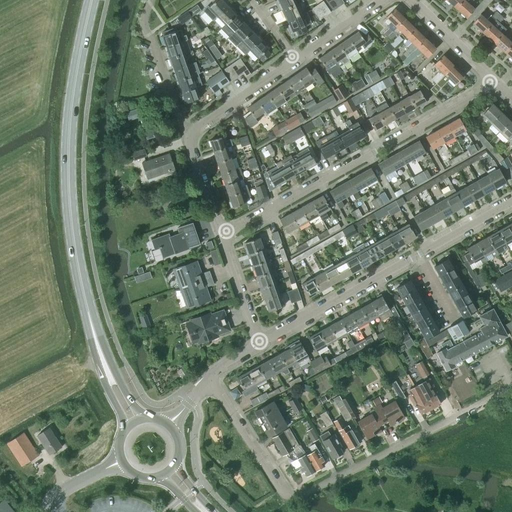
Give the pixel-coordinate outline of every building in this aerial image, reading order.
[(207,7),(202,12),(212,21),(216,17),(225,8),(227,7),(224,4),(225,3),(222,0),(216,0),(208,8),(207,7)] [(301,0),(277,0),(278,0),(279,4),(278,5),(281,12),(296,5),(302,2),(301,0)] [(324,0),(325,0),(332,12),(338,8),(332,0),(324,0)] [(445,0),(455,9),(463,0),(445,0)] [(474,0),(473,0),(463,0),(455,9),(466,19),(474,10),(469,5),(474,0)] [(317,6),(325,17),(330,13),(322,2),(317,6)] [(287,21),(301,16),(296,5),(281,12),(284,18),(286,18),(287,21)] [(187,12),(191,18),(200,11),(197,6),(187,12)] [(325,17),(317,6),(311,10),(319,21),(325,17)] [(225,8),(216,17),(224,26),(225,25),(236,14),(231,9),(230,10),(227,7),(225,8)] [(390,22),(385,27),(391,32),(392,32),(397,27),(404,19),(394,9),(386,18),(390,22)] [(191,18),(187,12),(178,19),(181,24),(191,18)] [(492,17),(495,20),(500,15),(496,12),(492,17)] [(307,32),(304,27),(311,24),(306,13),(301,16),(287,21),(289,25),(287,26),(291,33),(295,31),(297,36),(307,32)] [(225,25),(224,26),(233,34),(234,32),(243,23),(240,21),(242,20),(236,14),(225,25)] [(483,34),(491,25),(495,20),(492,17),(491,16),(486,21),(480,15),(472,24),(483,34)] [(500,15),(495,20),(499,23),(503,18),(500,15)] [(391,32),(396,37),(401,33),(406,38),(415,29),(404,19),(397,27),(392,32),(391,32)] [(495,20),(491,25),(483,34),(493,43),(501,34),(496,30),(500,25),(499,23),(495,20)] [(233,34),(228,39),(236,47),(241,42),(253,31),(247,25),(246,27),(243,23),(234,32),(233,34)] [(200,31),(204,36),(209,32),(206,27),(200,31)] [(415,29),(406,38),(411,43),(407,47),(408,49),(412,52),(416,48),(425,39),(415,29)] [(176,32),(160,37),(163,45),(164,44),(166,48),(180,43),(187,41),(186,35),(183,36),(181,30),(176,32)] [(204,36),(200,31),(194,36),(198,41),(204,36)] [(241,42),(236,47),(244,55),(249,51),(260,40),(257,37),(258,36),(253,31),(241,42)] [(358,32),(348,39),(355,50),(361,45),(363,48),(372,42),(367,35),(362,39),(358,32)] [(511,35),(507,40),(501,34),(493,43),(504,53),(511,44),(511,35)] [(348,39),(338,46),(345,56),(348,60),(357,53),(355,50),(348,39)] [(407,57),(402,62),(406,66),(415,56),(416,57),(421,52),(427,58),(436,50),(425,39),(416,48),(412,52),(413,52),(410,55),(410,54),(407,57)] [(260,40),(249,51),(258,59),(259,58),(263,62),(270,55),(266,51),(269,48),(264,42),(263,43),(260,40)] [(167,52),(166,53),(168,60),(184,55),(185,54),(190,52),(186,41),(180,43),(166,48),(167,52)] [(212,54),(217,51),(213,45),(208,48),(212,54)] [(338,46),(329,52),(339,67),(343,64),(343,65),(349,61),(348,60),(345,56),(338,46)] [(408,49),(402,55),(405,58),(412,52),(408,49)] [(206,59),(210,56),(206,50),(201,53),(205,59),(206,59)] [(217,51),(212,54),(216,60),(221,57),(217,51)] [(329,52),(319,59),(326,69),(325,70),(329,75),(339,67),(329,52)] [(184,55),(168,60),(171,67),(172,66),(173,70),(188,65),(184,55)] [(206,59),(205,59),(209,65),(214,61),(210,56),(206,59)] [(440,71),(431,80),(435,83),(435,84),(453,66),(443,56),(434,65),(440,71)] [(240,59),(229,66),(237,78),(244,73),(247,77),(250,75),(240,59)] [(393,68),(397,63),(392,60),(388,65),(393,68)] [(175,74),(173,75),(176,82),(197,75),(200,74),(196,63),(188,65),(173,70),(175,74)] [(229,66),(224,70),(231,82),(237,78),(229,66)] [(435,84),(430,90),(434,94),(435,95),(441,89),(441,88),(449,80),(454,85),(463,76),(453,66),(435,84)] [(303,86),(305,89),(314,82),(317,86),(323,82),(314,70),(309,73),(305,68),(296,75),(303,86)] [(375,70),(371,72),(375,80),(380,78),(375,70)] [(399,71),(395,73),(400,81),(404,78),(399,71)] [(216,75),(224,87),(229,83),(221,72),(216,75)] [(368,85),(375,80),(371,72),(363,77),(368,85)] [(197,75),(176,82),(178,89),(180,89),(181,93),(195,88),(201,86),(197,75)] [(224,87),(216,75),(205,83),(213,94),(224,87)] [(286,82),(296,96),(300,93),(298,89),(303,86),(296,75),(286,82)] [(385,79),(389,87),(394,84),(389,76),(385,79)] [(389,87),(385,79),(381,81),(386,89),(389,87)] [(350,83),(355,92),(360,89),(355,80),(350,83)] [(296,96),(286,82),(276,88),(284,99),(286,103),(296,96)] [(342,85),(333,90),(339,101),(348,96),(342,85)] [(183,96),(181,97),(184,104),(199,99),(195,88),(181,93),(183,96)] [(274,106),(284,99),(276,88),(267,95),(274,106)] [(368,88),(365,90),(369,98),(373,96),(368,88)] [(365,100),(369,98),(365,90),(361,92),(365,100)] [(409,97),(415,108),(426,102),(419,91),(409,97)] [(356,105),(365,101),(361,94),(353,99),(356,105)] [(257,102),(264,112),(266,115),(276,109),(274,106),(267,95),(257,102)] [(323,100),(316,104),(320,112),(327,107),(336,103),(332,95),(323,100)] [(415,108),(409,97),(399,103),(405,114),(415,108)] [(343,103),(349,114),(356,110),(350,100),(343,103)] [(264,112),(257,102),(247,109),(249,112),(242,117),(250,128),(257,123),(255,119),(264,112)] [(388,109),(395,120),(405,114),(399,103),(388,109)] [(316,104),(306,110),(310,117),(320,112),(316,104)] [(490,124),(501,113),(492,105),(482,116),(490,124)] [(339,115),(335,107),(331,109),(336,117),(339,115)] [(395,120),(388,109),(378,114),(384,125),(395,120)] [(129,121),(141,116),(139,110),(126,114),(129,121)] [(499,133),(510,122),(501,113),(490,124),(499,133)] [(295,116),(300,123),(304,121),(299,114),(295,116)] [(384,125),(378,114),(368,120),(374,131),(384,125)] [(146,139),(161,134),(155,115),(140,120),(146,139)] [(285,122),(290,129),(294,126),(300,123),(295,116),(285,122)] [(319,116),(315,119),(319,126),(323,124),(319,116)] [(315,129),(319,126),(315,119),(310,121),(315,129)] [(458,119),(450,124),(447,125),(454,137),(465,131),(458,119)] [(349,120),(344,123),(349,131),(348,131),(355,142),(365,136),(358,122),(353,125),(351,125),(349,120)] [(290,129),(285,122),(281,124),(275,128),(279,135),(290,129)] [(508,141),(511,137),(511,123),(510,122),(499,133),(508,141)] [(443,143),(449,140),(454,137),(447,125),(437,132),(443,143)] [(473,125),(469,129),(477,138),(481,134),(473,125)] [(282,137),(286,145),(304,136),(299,127),(282,137)] [(335,131),(325,137),(326,139),(328,142),(334,154),(344,148),(338,137),(335,131)] [(338,137),(344,148),(355,142),(348,131),(338,137)] [(432,149),(441,145),(443,143),(437,132),(426,138),(432,149)] [(489,144),(489,143),(481,134),(477,138),(485,147),(487,146),(486,144),(488,143),(489,144)] [(223,137),(209,141),(213,153),(227,148),(230,147),(232,146),(230,140),(224,142),(223,137)] [(325,137),(315,143),(318,148),(324,159),(334,154),(328,142),(326,139),(325,137)] [(408,148),(415,159),(425,153),(419,142),(408,148)] [(493,156),(497,152),(489,143),(489,144),(488,143),(486,144),(487,146),(485,147),(493,156)] [(265,147),(271,157),(275,155),(269,145),(265,147)] [(227,148),(213,153),(217,164),(230,159),(228,152),(232,151),(230,147),(227,148)] [(398,153),(404,164),(415,159),(408,148),(398,153)] [(134,161),(146,157),(144,150),(132,154),(134,161)] [(476,156),(478,160),(486,155),(484,151),(476,156)] [(463,152),(452,158),(455,164),(466,158),(463,152)] [(497,152),(493,156),(498,161),(499,164),(502,162),(501,161),(503,159),(497,152)] [(299,159),(305,170),(316,164),(309,153),(299,159)] [(388,159),(394,170),(404,164),(398,153),(388,159)] [(147,180),(174,171),(169,154),(142,164),(147,180)] [(294,162),(290,156),(285,159),(286,160),(295,176),(305,170),(299,159),(294,162)] [(465,162),(468,166),(478,160),(476,156),(465,162)] [(230,159),(217,164),(221,174),(234,170),(230,159)] [(275,165),(276,167),(285,182),(295,176),(286,160),(285,159),(275,165)] [(394,170),(388,159),(378,165),(384,176),(394,170)] [(502,162),(499,164),(503,171),(508,168),(503,159),(501,161),(502,162)] [(455,168),(457,172),(468,166),(465,162),(455,168)] [(285,182),(276,167),(263,175),(268,189),(274,186),(274,187),(285,182)] [(234,170),(221,174),(225,186),(238,181),(242,180),(238,168),(234,170)] [(444,174),(447,178),(457,172),(455,168),(444,174)] [(511,179),(511,173),(509,168),(508,168),(503,171),(509,181),(511,179)] [(360,175),(366,186),(377,180),(370,169),(360,175)] [(423,172),(427,180),(431,178),(427,170),(423,172)] [(487,176),(495,189),(506,183),(498,170),(487,176)] [(434,180),(436,184),(447,178),(444,174),(434,180)] [(366,186),(360,175),(350,181),(356,192),(366,186)] [(495,189),(487,176),(477,182),(484,195),(495,189)] [(402,184),(407,192),(417,186),(412,178),(402,184)] [(238,181),(225,186),(228,197),(229,197),(243,192),(247,190),(246,186),(245,186),(242,180),(238,181)] [(423,186),(425,190),(436,184),(434,180),(423,186)] [(340,186),(346,198),(352,194),(355,200),(360,198),(356,192),(350,181),(340,186)] [(484,195),(477,182),(466,188),(474,201),(484,195)] [(407,192),(402,184),(399,186),(401,189),(394,193),(396,198),(407,192)] [(263,185),(255,188),(259,199),(267,196),(263,185)] [(148,199),(166,193),(163,186),(145,193),(148,199)] [(346,198),(340,186),(329,192),(339,210),(344,207),(340,201),(346,198)] [(413,192),(415,195),(425,190),(423,186),(413,192)] [(474,201),(466,188),(456,193),(456,194),(463,207),(474,201)] [(443,195),(445,199),(445,200),(452,213),(463,207),(456,194),(456,193),(453,189),(443,195)] [(185,204),(181,190),(180,191),(167,195),(159,198),(164,211),(172,208),(185,204)] [(229,197),(228,197),(232,208),(246,204),(244,200),(250,198),(247,190),(243,192),(229,197)] [(382,205),(389,201),(384,192),(377,196),(378,198),(382,205)] [(415,195),(413,192),(402,198),(404,202),(415,195)] [(319,216),(322,222),(328,218),(325,212),(330,210),(322,196),(312,202),(319,216)] [(374,200),(378,207),(382,205),(378,198),(374,200)] [(405,204),(402,198),(395,201),(398,207),(405,204)] [(452,213),(445,200),(434,206),(442,219),(452,213)] [(398,207),(395,201),(386,207),(384,208),(387,215),(389,214),(392,220),(402,214),(398,207)] [(319,216),(312,202),(301,208),(308,222),(319,216)] [(442,219),(434,206),(424,211),(431,225),(442,219)] [(308,222),(301,208),(290,214),(298,228),(308,222)] [(373,214),(375,217),(377,220),(387,215),(384,208),(373,214)] [(354,211),(358,219),(362,217),(358,209),(354,211)] [(431,225),(424,211),(413,218),(421,231),(431,225)] [(290,214),(279,220),(287,234),(298,228),(290,214)] [(363,220),(365,223),(375,217),(373,214),(363,220)] [(365,223),(363,220),(362,220),(352,225),(357,233),(356,233),(357,233),(363,229),(361,226),(365,223)] [(168,234),(151,240),(154,251),(151,252),(155,262),(163,260),(162,258),(174,254),(175,255),(200,246),(194,230),(192,223),(177,228),(179,234),(170,237),(168,234)] [(327,230),(329,235),(330,234),(340,229),(338,224),(327,230)] [(357,233),(352,225),(352,226),(342,232),(344,235),(344,236),(346,239),(356,233),(357,233)] [(397,231),(404,244),(415,238),(408,225),(397,231)] [(511,232),(508,226),(497,232),(505,245),(511,241),(511,232)] [(397,231),(395,228),(391,230),(393,233),(386,237),(394,250),(404,244),(397,231)] [(316,236),(318,241),(329,235),(327,230),(316,236)] [(493,234),(487,238),(494,250),(497,256),(507,250),(507,249),(505,245),(497,232),(496,230),(492,233),(493,234)] [(275,246),(281,244),(277,232),(271,234),(275,246)] [(331,237),(333,241),(344,236),(344,235),(342,232),(331,237)] [(318,241),(316,236),(306,242),(308,247),(318,241)] [(320,244),(323,247),(333,241),(331,237),(320,244)] [(376,243),(383,256),(394,250),(386,237),(376,243)] [(259,238),(244,243),(248,255),(263,250),(259,238)] [(487,238),(477,243),(487,261),(497,256),(494,250),(487,238)] [(376,243),(374,239),(363,245),(366,249),(365,249),(373,262),(383,256),(376,243)] [(308,247),(306,242),(294,248),(297,253),(308,247)] [(468,254),(464,256),(467,261),(472,270),(487,261),(477,243),(476,244),(476,242),(471,245),(472,246),(466,249),(468,254)] [(310,249),(312,253),(323,247),(320,244),(310,249)] [(299,256),(301,259),(312,253),(310,249),(299,256)] [(373,262),(365,249),(355,255),(362,268),(373,262)] [(263,250),(248,255),(252,266),(267,261),(263,250)] [(285,255),(280,256),(284,268),(289,266),(285,255)] [(355,255),(344,261),(352,274),(362,268),(355,255)] [(301,259),(299,256),(290,261),(292,265),(301,259)] [(448,259),(434,267),(439,276),(453,268),(448,259)] [(253,267),(251,267),(252,271),(254,270),(256,278),(271,273),(268,265),(271,264),(269,260),(267,261),(252,266),(253,267)] [(334,267),(341,280),(352,274),(344,261),(334,267)] [(180,289),(211,278),(208,272),(200,275),(196,262),(173,270),(180,289)] [(289,266),(284,268),(288,279),(293,278),(289,266)] [(341,280),(334,267),(323,273),(331,286),(341,280)] [(453,268),(439,276),(443,284),(457,276),(453,268)] [(271,273),(256,278),(258,282),(257,282),(257,284),(258,288),(260,289),(275,284),(273,278),(277,277),(275,271),(271,273)] [(331,286),(323,273),(312,279),(320,292),(331,286)] [(481,273),(475,276),(481,287),(487,284),(481,273)] [(501,291),(511,284),(506,274),(495,280),(501,291)] [(457,276),(443,284),(448,293),(462,285),(457,276)] [(211,278),(180,289),(186,308),(209,300),(205,288),(213,285),(211,278)] [(309,298),(320,292),(312,279),(302,285),(309,298)] [(397,288),(396,289),(401,297),(402,297),(415,289),(410,281),(397,288)] [(275,284),(260,289),(261,292),(262,293),(261,294),(261,295),(262,299),(263,300),(264,300),(279,295),(275,284)] [(462,285),(448,293),(453,301),(467,293),(462,285)] [(297,289),(290,291),(287,292),(291,304),(301,301),(297,289)] [(402,297),(401,297),(406,305),(407,305),(420,298),(415,289),(402,297)] [(467,293),(453,301),(458,309),(472,301),(467,293)] [(279,295),(264,300),(268,312),(283,307),(279,295)] [(399,331),(404,328),(399,318),(393,307),(389,309),(380,295),(376,297),(377,299),(371,303),(378,316),(381,322),(390,317),(399,331)] [(407,305),(406,305),(411,314),(412,313),(425,306),(420,298),(407,305)] [(472,301),(458,309),(462,318),(475,310),(476,310),(472,301)] [(378,316),(371,303),(370,302),(365,304),(366,306),(360,309),(368,322),(378,316)] [(412,313),(411,314),(415,322),(416,322),(429,315),(425,306),(412,313)] [(350,315),(358,328),(368,322),(360,309),(350,315)] [(458,323),(447,330),(450,336),(454,343),(456,346),(463,360),(489,346),(493,344),(503,339),(507,337),(492,310),(479,317),(480,319),(465,327),(464,324),(463,323),(462,323),(461,322),(460,322),(459,323),(458,323)] [(358,328),(350,315),(349,313),(345,315),(346,317),(339,321),(347,334),(358,328)] [(196,339),(198,344),(217,337),(216,335),(229,331),(225,319),(224,319),(212,323),(209,314),(190,321),(191,325),(187,327),(192,341),(196,339)] [(416,322),(415,322),(420,331),(421,330),(434,323),(429,315),(416,322)] [(347,334),(339,321),(329,327),(336,340),(347,334)] [(421,330),(420,331),(425,339),(426,339),(427,338),(439,331),(434,323),(421,330)] [(336,340),(329,327),(318,332),(326,346),(336,340)] [(404,328),(399,331),(400,334),(395,336),(400,345),(410,339),(404,328)] [(326,346),(318,332),(308,338),(315,352),(326,346)] [(364,340),(367,345),(373,342),(370,337),(364,340)] [(423,339),(417,342),(423,353),(423,352),(427,359),(432,356),(428,348),(424,340),(423,339)] [(367,345),(364,340),(353,345),(357,351),(367,345)] [(295,343),(289,346),(288,346),(289,347),(288,348),(289,349),(299,367),(304,364),(304,362),(309,360),(307,357),(307,356),(300,343),(296,345),(295,343)] [(445,349),(436,354),(445,371),(454,366),(453,365),(463,360),(456,346),(452,348),(449,343),(443,346),(445,349)] [(299,367),(289,349),(288,348),(284,350),(284,352),(279,355),(286,368),(292,365),(294,370),(299,367)] [(346,357),(343,353),(333,358),(335,363),(346,357)] [(268,361),(275,374),(280,372),(281,373),(284,374),(285,376),(289,373),(286,368),(279,355),(268,361)] [(315,360),(321,371),(326,368),(320,357),(315,360)] [(309,363),(315,374),(321,371),(315,360),(309,363)] [(275,374),(268,361),(258,367),(265,380),(275,374)] [(422,361),(414,366),(421,378),(422,378),(424,382),(417,386),(430,410),(440,405),(435,397),(438,395),(429,379),(427,380),(425,376),(429,374),(422,361)] [(247,372),(255,386),(265,380),(258,367),(247,372)] [(182,380),(188,376),(185,371),(179,375),(182,380)] [(257,390),(255,386),(247,372),(237,379),(244,391),(242,393),(244,397),(257,390)] [(388,385),(395,397),(402,393),(395,381),(388,385)] [(410,395),(408,396),(411,403),(414,402),(416,405),(421,415),(430,410),(417,386),(408,391),(410,395)] [(253,407),(264,401),(261,396),(250,401),(253,407)] [(332,400),(337,408),(343,405),(338,396),(332,400)] [(341,400),(343,405),(344,406),(348,414),(355,410),(347,396),(341,400)] [(291,408),(298,404),(295,398),(288,402),(291,408)] [(262,424),(279,414),(273,402),(255,412),(262,424)] [(374,409),(382,424),(387,421),(390,426),(403,419),(394,402),(381,409),(380,406),(374,409)] [(298,404),(291,408),(295,413),(301,409),(298,404)] [(348,414),(344,406),(343,405),(337,408),(344,421),(350,417),(348,414)] [(382,424),(374,409),(368,412),(370,415),(358,423),(367,439),(380,432),(377,426),(382,424)] [(358,416),(355,410),(348,414),(352,420),(358,416)] [(332,424),(325,412),(319,415),(326,428),(332,424)] [(279,414),(262,424),(269,437),(286,427),(279,414)] [(349,450),(358,444),(348,426),(344,428),(339,419),(333,423),(349,450)] [(318,439),(312,428),(307,432),(313,442),(318,439)] [(36,437),(44,448),(49,455),(61,447),(48,429),(36,437)] [(315,472),(306,456),(300,445),(298,446),(288,429),(272,439),(282,457),(291,451),(296,460),(290,464),(295,472),(299,469),(301,473),(303,472),(306,477),(315,472)] [(340,455),(342,454),(339,449),(341,448),(334,436),(330,437),(327,432),(319,437),(332,459),(335,457),(336,459),(341,456),(340,455)] [(7,444),(15,457),(21,466),(37,456),(23,434),(7,444)] [(306,456),(315,472),(324,466),(321,463),(323,462),(314,445),(309,448),(312,453),(306,456)]
